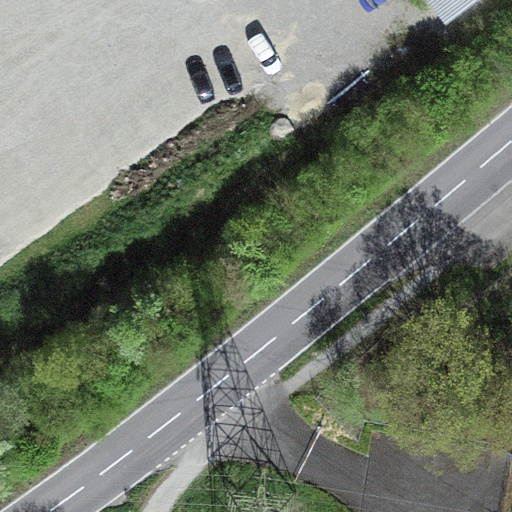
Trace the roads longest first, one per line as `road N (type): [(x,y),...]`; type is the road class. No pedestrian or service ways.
road 1 (tertiary): [(511,145),(52,511)]
road 2 (track): [(475,176),(419,281),(241,422),(191,466),(156,511)]
